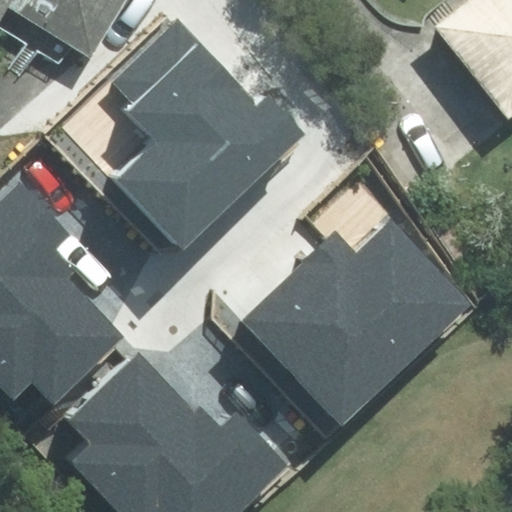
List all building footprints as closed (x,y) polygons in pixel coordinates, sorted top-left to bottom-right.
[(0,0),(4,2),(87,52),(118,0),(0,0)] [(511,0),(468,0),(436,26),(509,116),(511,113),(511,0)] [(117,177),(183,248),(305,134),(270,97),(257,108),(177,22),(112,82),(132,104),(126,110),(155,141),(117,177)] [(0,383),(13,398),(32,380),(54,403),(125,336),(69,278),(76,272),(54,249),(68,235),(20,184),(0,202),(0,383)] [(335,232),(240,321),(339,427),(470,304),(392,221),(356,255),(335,232)] [(211,428),(139,352),(66,420),(90,445),(74,460),(122,511),(236,511),(287,464),(234,407),(211,428)]
